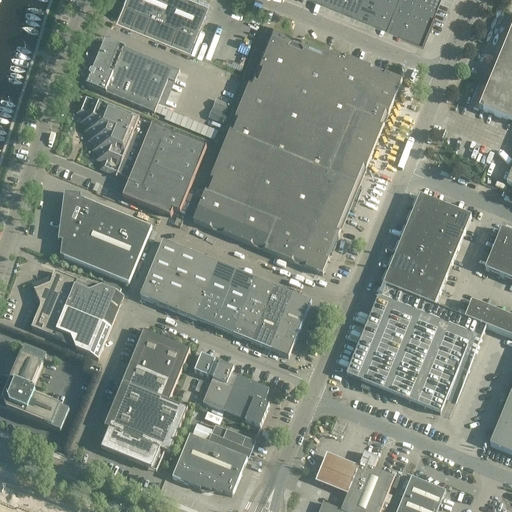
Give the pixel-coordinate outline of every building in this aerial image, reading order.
[(113,0),(111,6),(120,10),(117,19),(190,49),(209,3),(202,0),(113,0)] [(362,0),(345,0),(342,7),(357,13),(362,0)] [(379,0),(362,0),(357,13),(372,20),(379,0)] [(395,4),(386,0),(379,0),(372,20),(386,26),(395,4)] [(402,32),(414,3),(405,0),(396,0),(395,4),(386,26),(402,32)] [(434,12),(439,0),(414,0),(414,3),(434,12)] [(434,12),(414,3),(402,32),(423,40),(434,12)] [(388,118),(389,115),(402,82),(382,74),(382,75),(374,72),(375,71),(342,57),(341,58),(333,55),(334,54),(301,40),(300,42),(292,38),(293,37),(273,29),(193,223),(323,276),(341,231),(340,231),(364,171),(365,172),(368,165),(374,152),(379,139),(383,128),(384,128),(384,125),(387,118),(388,118)] [(511,30),(480,110),(511,122),(511,171),(507,184),(511,186),(511,30)] [(105,42),(93,73),(92,72),(91,73),(90,74),(90,76),(90,77),(90,78),(91,78),(87,86),(86,87),(155,114),(168,81),(175,84),(180,72),(105,41),(105,42)] [(210,71),(207,78),(231,88),(234,80),(210,71)] [(220,83),(217,91),(228,95),(231,88),(220,83)] [(217,91),(214,98),(225,103),(228,95),(217,91)] [(207,149),(140,122),(140,121),(83,98),(76,115),(83,118),(80,125),(87,127),(84,134),(91,137),(88,143),(95,146),(92,153),(98,156),(96,162),(102,165),(100,172),(117,179),(118,176),(131,181),(123,199),(171,218),(174,211),(181,214),(207,149)] [(214,98),(211,106),(222,110),(225,103),(214,98)] [(211,106),(208,113),(219,118),(222,110),(211,106)] [(190,114),(179,110),(174,122),(185,127),(190,114)] [(208,113),(200,133),(211,137),(219,118),(208,113)] [(197,117),(190,114),(185,127),(192,130),(197,117)] [(205,120),(197,117),(192,130),(200,133),(205,120)] [(58,242),(62,243),(62,247),(60,258),(129,286),(152,229),(81,200),(81,196),(65,194),(58,242)] [(414,212),(440,223),(446,208),(420,197),(414,212)] [(446,208),(440,223),(466,234),(472,218),(446,208)] [(408,227),(434,238),(440,223),(414,212),(408,227)] [(180,229),(183,222),(177,219),(174,226),(180,229)] [(440,223),(434,238),(460,248),(466,234),(440,223)] [(402,242),(428,253),(434,238),(408,227),(402,242)] [(493,251),(508,257),(511,248),(511,234),(502,231),(493,251)] [(434,238),(428,253),(454,263),(460,248),(434,238)] [(421,268),(428,253),(402,242),(396,257),(421,268)] [(196,322),(219,266),(163,243),(146,285),(140,299),(196,322)] [(500,278),(508,257),(493,251),(485,272),(500,278)] [(454,263),(428,253),(421,268),(447,278),(454,263)] [(415,283),(421,268),(396,257),(389,272),(415,283)] [(511,282),(511,258),(508,257),(500,278),(511,282)] [(238,274),(219,266),(196,322),(215,329),(238,274)] [(447,278),(421,268),(415,283),(441,293),(447,278)] [(409,298),(415,283),(389,272),(383,287),(409,298)] [(55,339),(67,311),(78,283),(55,273),(50,285),(34,291),(40,305),(41,306),(41,307),(41,308),(40,309),(40,310),(32,330),(55,339)] [(257,281),(238,274),(215,329),(234,337),(257,281)] [(275,289),(257,281),(234,337),(252,344),(275,289)] [(84,285),(78,283),(67,311),(111,329),(124,297),(102,289),(90,294),(87,288),(87,287),(86,286),(85,286),(84,285)] [(441,293),(415,283),(409,298),(435,308),(441,293)] [(347,378),(410,403),(446,313),(435,308),(409,298),(383,287),(347,378)] [(271,352),(285,316),(294,296),(275,289),(252,344),(271,352)] [(294,296),(285,316),(271,352),(289,359),(294,345),(294,346),(312,304),(294,296)] [(480,327),(487,309),(472,303),(465,320),(480,327)] [(480,327),(495,333),(502,315),(487,309),(480,327)] [(77,352),(98,360),(111,329),(67,311),(55,339),(61,341),(62,342),(63,342),(64,342),(65,342),(71,339),(77,352)] [(446,313),(410,403),(441,416),(477,326),(446,313)] [(495,333),(510,339),(511,333),(511,319),(502,315),(495,333)] [(156,473),(158,468),(164,453),(169,455),(188,410),(169,403),(190,352),(144,333),(105,428),(110,431),(102,451),(156,473)] [(70,412),(61,409),(36,398),(36,397),(36,396),(36,395),(36,394),(35,393),(35,392),(34,392),(33,391),(47,357),(25,349),(0,409),(60,434),(70,412)] [(225,415),(240,378),(232,375),(234,370),(201,356),(194,373),(213,381),(203,405),(225,415)] [(260,429),(269,407),(264,404),(270,390),(240,378),(225,415),(260,429)] [(511,393),(490,447),(511,455),(511,393)] [(197,425),(194,431),(191,438),(208,444),(211,438),(214,432),(197,425)] [(250,455),(254,443),(215,427),(214,432),(211,438),(208,444),(208,445),(247,461),(250,455)] [(191,438),(190,437),(173,479),(201,491),(201,489),(211,493),(213,489),(232,498),(247,461),(208,445),(208,444),(191,438)] [(335,455),(328,452),(316,480),(324,483),(333,487),(342,490),(349,493),(360,465),(353,462),(345,459),(335,455)] [(360,465),(350,491),(349,493),(341,511),(334,509),(334,508),(325,505),(321,511),(381,511),(395,479),(374,470),(378,459),(365,454),(360,465)] [(437,511),(446,493),(412,479),(404,498),(401,497),(394,511),(437,511)]
